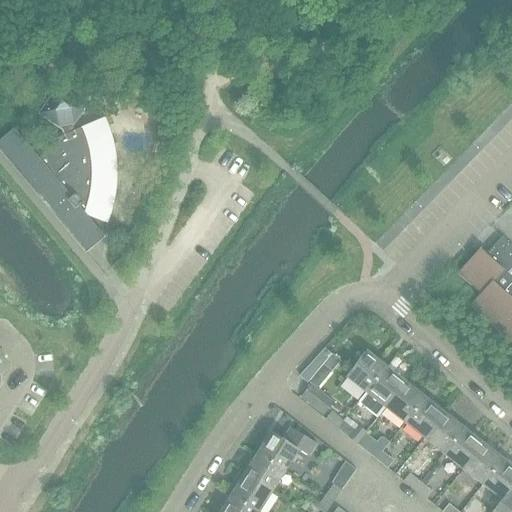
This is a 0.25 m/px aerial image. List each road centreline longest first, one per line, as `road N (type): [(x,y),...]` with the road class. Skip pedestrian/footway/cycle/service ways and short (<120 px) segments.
road 1 (residential): [(9,489),(127,309),(205,113)]
road 2 (residential): [(171,511),(258,382),(339,299),(363,289),(384,292)]
road 3 (residential): [(384,292),(511,163)]
road 4 (residential): [(511,410),(384,292)]
